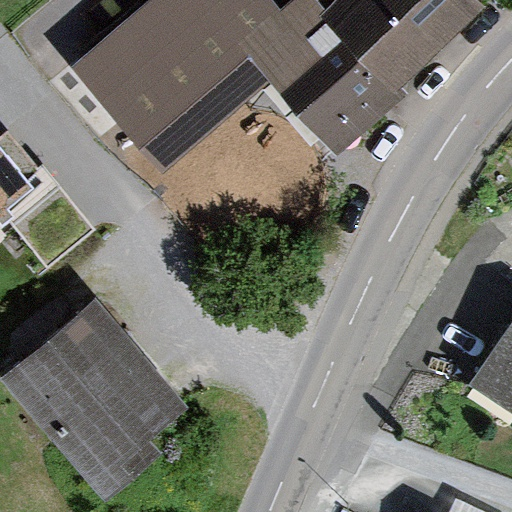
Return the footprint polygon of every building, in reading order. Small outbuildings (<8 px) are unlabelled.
[(389,72),(330,4),(326,0),(286,0),(279,6),(273,0),(153,0),(88,57),(169,149),(273,58),(339,134),(398,82),(389,72)] [(334,0),(330,4),(389,72),(472,0),(334,0)] [(34,167),(0,121),(0,202),(45,262),(97,222),(48,157),(34,167)] [(84,302),(6,369),(103,480),(181,413),(84,302)] [(511,347),(481,389),(511,411),(511,347)]
